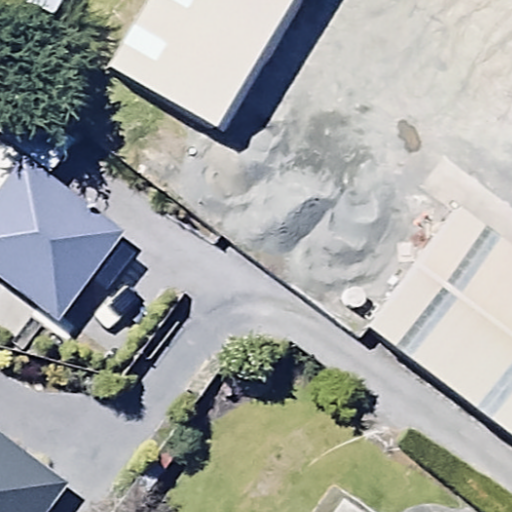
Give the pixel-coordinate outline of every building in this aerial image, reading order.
[(287,0),(144,0),(86,100),(193,162),(287,0)] [(0,130),(0,177),(31,199),(53,168),(0,130)] [(511,212),(471,181),(368,314),(511,424),(511,212)] [(101,257),(0,187),(0,319),(39,346),(101,257)] [(47,511),(0,476),(0,511),(47,511)]
